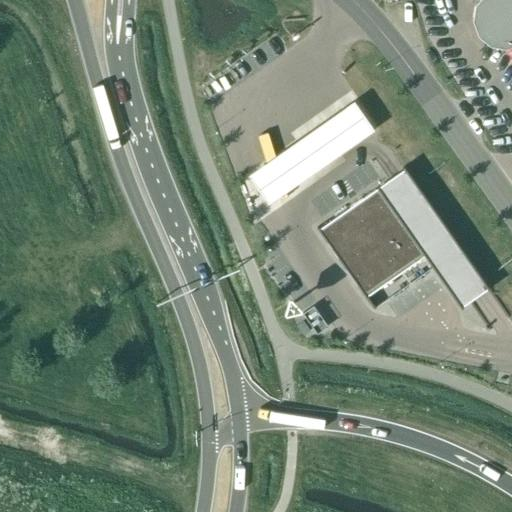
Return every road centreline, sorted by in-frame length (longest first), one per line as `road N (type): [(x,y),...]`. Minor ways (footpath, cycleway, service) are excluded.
road 1 (primary): [(72,0),(115,151),(190,341),(206,449)]
road 2 (primary): [(239,418),(218,327),(146,153),(119,33)]
road 3 (trunk): [(511,487),(390,435),(239,418)]
road 4 (tertiary): [(511,212),(349,0)]
